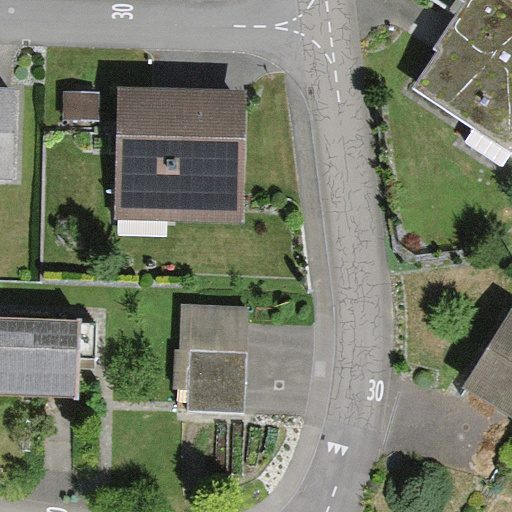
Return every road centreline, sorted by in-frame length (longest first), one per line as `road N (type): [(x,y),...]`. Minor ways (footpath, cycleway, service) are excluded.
road 1 (unclassified): [(327,511),(351,458),(364,294),(329,22)]
road 2 (residential): [(0,17),(329,22)]
